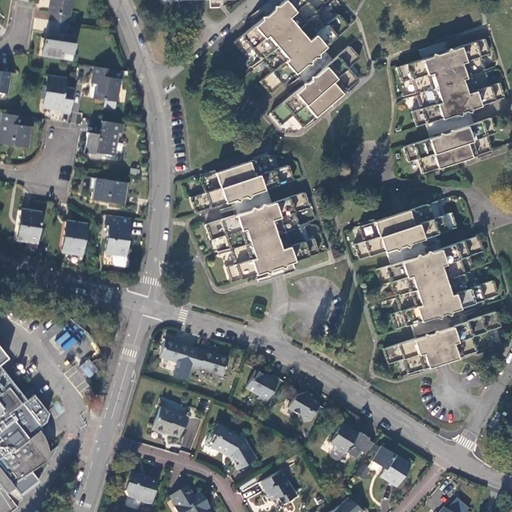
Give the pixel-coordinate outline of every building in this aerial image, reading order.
[(50,21),(68,23),(72,0),(49,0),(48,12),(51,13),(50,21)] [(260,82),(269,94),(293,75),(297,78),(299,82),(303,85),(270,113),(281,125),(293,116),(302,127),(311,118),(345,89),(356,80),(347,69),(359,58),(349,46),(333,60),(323,49),(348,27),(337,15),(326,24),(307,1),(308,0),(269,0),(258,10),(260,13),(264,17),(235,42),(244,54),(250,49),(271,72),(260,82)] [(66,36),(68,23),(50,21),(47,39),(43,39),(41,56),(62,60),(62,55),(70,56),(73,37),(66,36)] [(416,158),(421,174),(437,169),(475,156),(490,151),(486,136),(496,133),(491,117),(483,120),(472,123),(472,120),(468,110),(504,97),(500,83),(490,86),(481,56),(489,53),(485,38),(447,51),(445,45),(444,42),(419,51),(422,59),(398,67),(403,83),(412,80),(422,108),(411,112),(417,127),(424,124),(429,138),(403,147),(408,161),(416,158)] [(113,72),(113,69),(93,65),(91,82),(96,83),(93,98),(115,102),(120,73),(113,72)] [(0,92),(5,93),(8,73),(0,70),(0,92)] [(60,112),(70,113),(73,88),(64,87),(65,81),(46,78),(42,105),(53,107),(54,105),(61,106),(60,112)] [(23,125),(25,117),(20,116),(0,112),(0,121),(2,122),(1,132),(0,131),(0,141),(25,146),(30,127),(23,125)] [(122,134),(124,124),(97,120),(95,131),(88,130),(85,150),(114,155),(118,134),(122,134)] [(226,267),(231,282),(267,270),(269,275),(269,276),(270,279),(294,270),(291,262),(317,253),(313,239),(302,242),(293,213),(308,207),(303,192),(272,203),(267,188),(292,179),(288,165),(273,170),(268,155),(199,177),(204,192),(190,197),(195,212),(223,202),(225,208),(227,212),(229,217),(206,224),(211,239),(224,234),(230,248),(236,264),(226,267)] [(125,184),(99,180),(97,190),(95,189),(94,200),(122,204),(125,184)] [(403,359),(408,374),(422,369),(476,351),(489,346),(485,332),(499,327),(495,312),(482,316),(465,322),(462,313),(461,308),(477,302),(496,295),(492,280),(478,285),(474,273),(473,270),(469,255),(481,250),(477,236),(441,247),(437,233),(455,227),(452,212),(445,214),(443,215),(437,201),(427,204),(375,221),(360,226),(364,241),(355,244),(360,259),(387,250),(392,264),(376,270),(380,284),(389,281),(399,311),(390,314),(395,328),(411,323),(416,338),(384,349),(389,364),(403,359)] [(43,211),(21,208),(17,237),(29,239),(30,237),(38,238),(43,211)] [(126,252),(130,219),(106,215),(104,225),(108,226),(104,253),(112,254),(114,254),(115,251),(126,252)] [(86,224),(65,220),(60,249),(71,251),(72,248),(82,249),(86,224)] [(123,268),(126,252),(115,251),(114,254),(112,254),(111,263),(113,266),(123,268)] [(56,336),(63,350),(81,342),(74,327),(56,336)] [(183,361),(191,364),(197,344),(189,342),(189,341),(180,338),(180,340),(165,335),(160,353),(183,360),(183,361)] [(197,344),(191,364),(199,366),(200,365),(223,372),(228,354),(213,349),(213,348),(204,346),(204,347),(197,344)] [(0,488),(1,488),(6,493),(14,487),(19,494),(37,479),(32,473),(48,461),(49,454),(48,446),(45,437),(39,429),(45,422),(48,413),(33,394),(26,399),(0,364),(7,358),(0,348),(0,488)] [(88,358),(79,367),(89,378),(98,369),(88,358)] [(271,375),(256,367),(246,385),(260,392),(257,398),(265,402),(280,375),(272,371),(271,375)] [(316,402),(311,399),(306,397),(304,392),(293,396),(287,409),(297,414),(299,418),(306,422),(310,420),(318,405),(316,402)] [(180,432),(186,412),(160,404),(152,426),(166,431),(167,428),(180,432)] [(237,469),(255,459),(245,440),(233,432),(234,431),(220,422),(213,431),(217,434),(212,443),(222,451),(225,451),(229,454),(237,469)] [(366,454),(373,443),(366,439),(367,437),(358,431),(357,433),(356,436),(348,430),(349,428),(340,422),(334,432),(335,433),(330,442),(335,446),(335,449),(341,453),(345,452),(355,458),(360,450),(366,454)] [(396,486),(410,464),(380,445),(379,447),(371,460),(384,468),(380,475),(395,485),(396,486)] [(283,469),(262,481),(272,499),(277,497),(282,504),(296,496),(286,479),(288,477),(283,469)] [(149,505),(157,483),(138,477),(139,476),(130,473),(124,491),(127,497),(141,501),(141,503),(149,505)] [(169,496),(172,500),(175,507),(174,508),(175,511),(206,511),(205,509),(208,507),(200,493),(193,496),(187,487),(169,496)] [(361,511),(363,511),(347,497),(334,508),(327,511),(361,511)]
